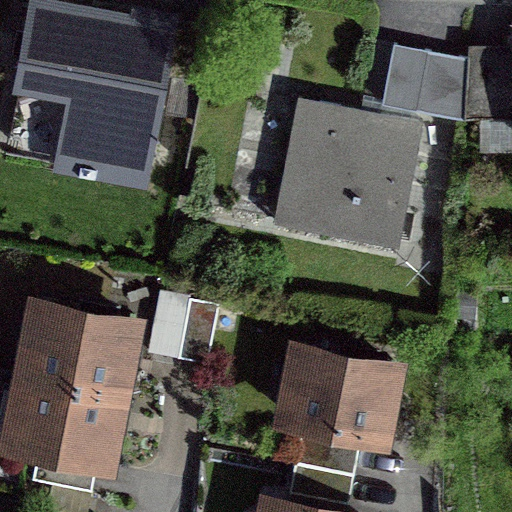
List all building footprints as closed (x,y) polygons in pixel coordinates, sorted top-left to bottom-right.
[(132,14),(56,0),(29,0),(12,93),(66,104),(53,173),(146,191),(181,11),(134,2),(132,14)] [(467,53),(394,38),(381,98),(466,115),(467,53)] [(511,41),(467,40),(467,53),(466,115),(480,115),(480,149),(511,149),(511,41)] [(173,72),(165,110),(190,115),(199,78),(173,72)] [(425,119),(298,93),(273,216),(400,242),(425,119)] [(148,309),(28,286),(0,426),(0,445),(37,452),(97,464),(117,468),(127,418),(138,363),(148,309)] [(192,292),(162,286),(148,348),(208,360),(220,303),(191,297),(192,292)] [(455,319),(478,320),(479,291),(456,290),(455,319)] [(409,353),(289,330),(272,419),(392,442),(398,409),(409,353)] [(300,429),(289,490),(349,501),(352,486),(358,455),(361,440),(300,429)] [(92,489),(97,464),(37,452),(32,477),(52,481),(92,489)] [(87,511),(92,489),(52,481),(46,511),(87,511)] [(289,490),(259,484),(253,511),(377,511),(379,507),(349,501),(289,490)]
